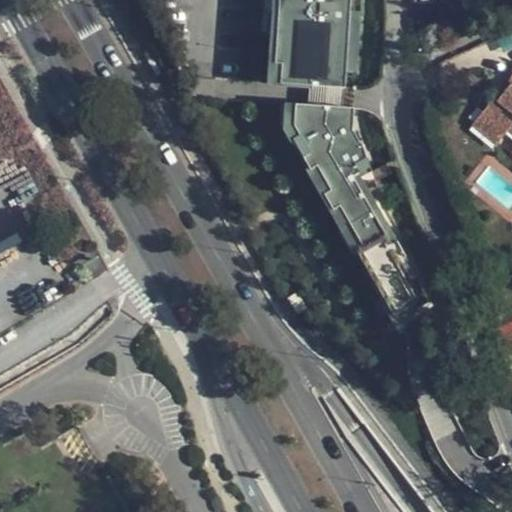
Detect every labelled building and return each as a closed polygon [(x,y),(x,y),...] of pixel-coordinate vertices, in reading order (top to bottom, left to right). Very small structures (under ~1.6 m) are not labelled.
[(511,0),(455,0),(463,23),(511,7),(511,0)] [(477,111),(502,132),(506,127),(511,132),(511,69),(504,80),(508,83),(495,97),(490,93),(477,111)] [(374,168),(338,94),(284,121),(351,257),(389,238),(358,176),(374,168)] [(493,142),(502,132),(477,111),(469,121),(493,142)] [(511,326),(499,332),(508,356),(511,354),(511,326)]
